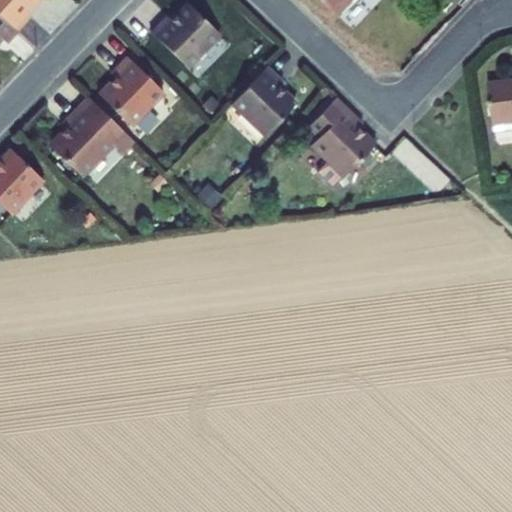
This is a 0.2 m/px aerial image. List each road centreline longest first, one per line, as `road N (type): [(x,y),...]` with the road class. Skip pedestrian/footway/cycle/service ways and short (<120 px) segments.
road 1 (residential): [(272,0),(389,112),(468,30),(511,10)]
road 2 (residential): [(0,112),(109,0)]
